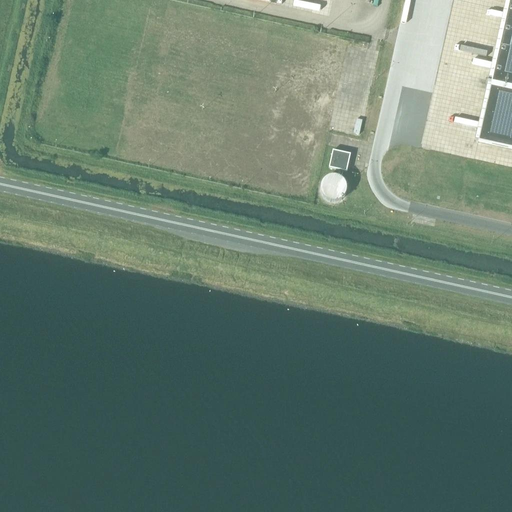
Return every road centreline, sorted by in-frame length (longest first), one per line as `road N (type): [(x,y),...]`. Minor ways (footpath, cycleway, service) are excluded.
road 1 (primary): [(511,296),(0,183)]
road 2 (unclassified): [(412,0),(375,179),(385,197),(407,207),(511,230)]
